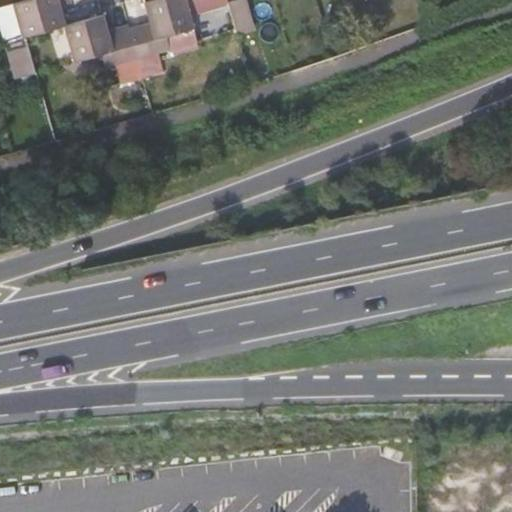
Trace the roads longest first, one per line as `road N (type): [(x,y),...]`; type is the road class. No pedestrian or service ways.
road 1 (trunk): [(511,87),(0,273)]
road 2 (trunk): [(0,373),(511,269)]
road 3 (trunk): [(511,220),(0,322)]
road 4 (trunk): [(0,406),(372,381),(511,384)]
